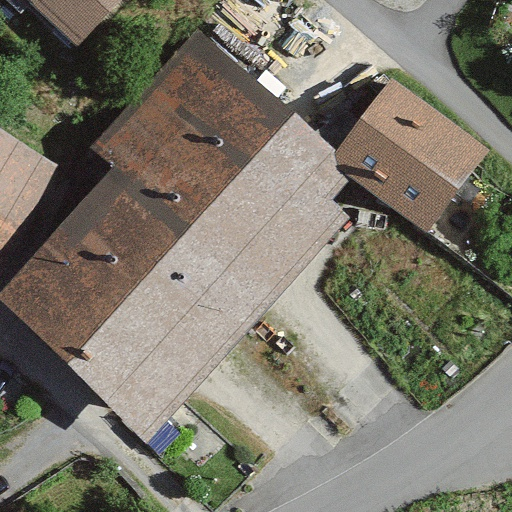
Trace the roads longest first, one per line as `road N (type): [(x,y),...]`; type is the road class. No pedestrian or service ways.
road 1 (tertiary): [(511,391),(318,511)]
road 2 (residential): [(511,139),(349,0)]
road 3 (unknown): [(170,511),(133,471),(37,396)]
